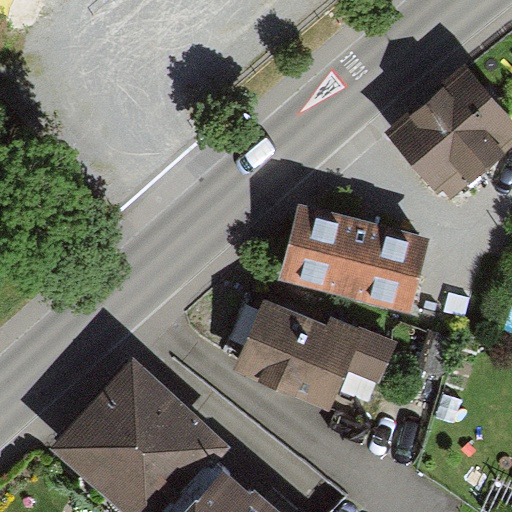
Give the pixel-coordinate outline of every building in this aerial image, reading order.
[(439,199),(445,194),(451,200),(511,149),(511,121),(466,66),(385,133),(439,199)] [(299,204),(279,282),(411,316),(431,238),(299,204)] [(265,297),(235,370),(331,410),(348,372),(380,385),(397,343),(330,316),(327,323),(265,297)] [(54,453),(122,511),(175,511),(217,465),(234,445),(135,359),(54,453)] [(280,511),(254,489),(250,494),(217,465),(175,511),(280,511)]
